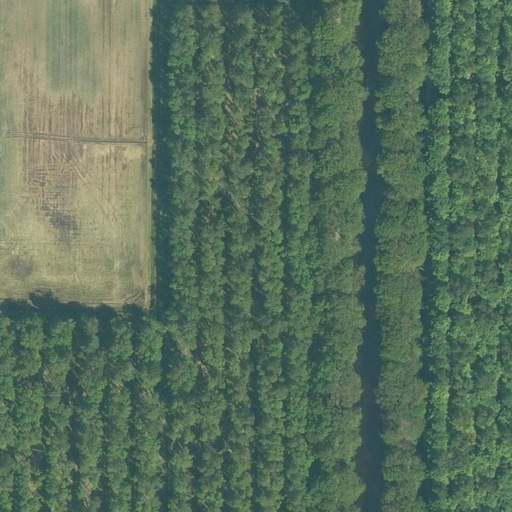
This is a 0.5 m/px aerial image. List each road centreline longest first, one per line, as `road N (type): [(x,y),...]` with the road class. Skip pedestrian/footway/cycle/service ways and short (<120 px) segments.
road 1 (track): [(337,0),(334,511)]
road 2 (unclassified): [(405,511),(407,0)]
